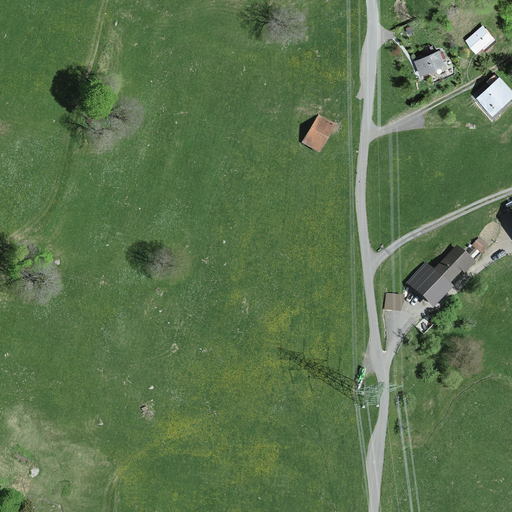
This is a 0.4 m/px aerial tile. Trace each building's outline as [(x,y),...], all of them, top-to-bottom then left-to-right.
[(485,24),(469,41),(483,54),(499,37),(485,24)] [(443,50),(417,61),(424,76),(450,65),(443,50)] [(511,81),(509,78),(484,99),(497,115),(511,102),(511,81)] [(319,122),(305,142),(324,155),(338,135),(319,122)] [(462,240),(412,286),(429,304),(479,258),(462,240)] [(402,314),(405,297),(389,294),(386,311),(402,314)]
